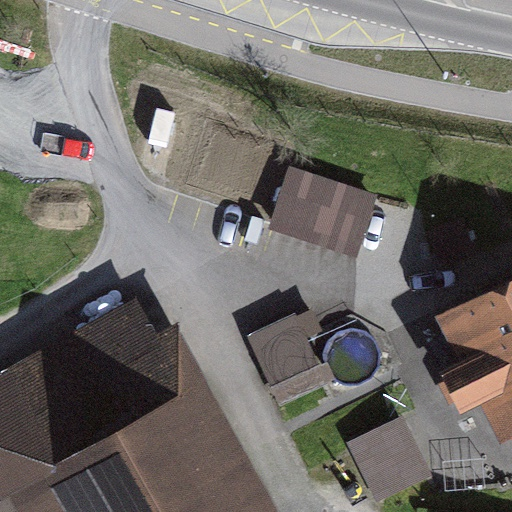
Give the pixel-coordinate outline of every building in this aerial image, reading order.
[(292,151),(267,215),(356,250),(381,186),(292,151)] [(511,298),(444,332),(505,456),(511,452),(511,298)] [(253,321),(275,392),(327,376),(305,305),(253,321)] [(150,313),(0,409),(0,480),(18,511),(288,511),(195,341),(169,351),(150,313)] [(407,404),(349,430),(376,491),(434,465),(407,404)]
